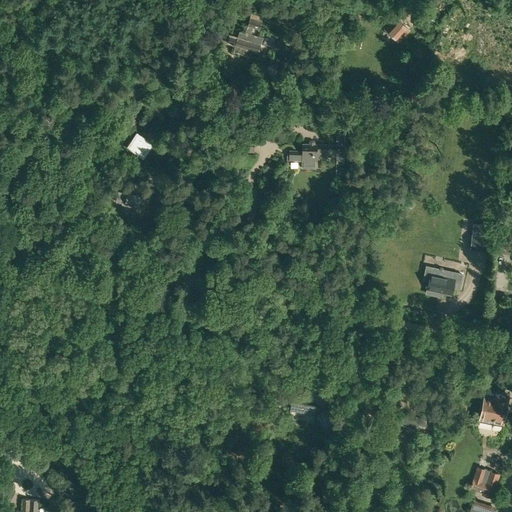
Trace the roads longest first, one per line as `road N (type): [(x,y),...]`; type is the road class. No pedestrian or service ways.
road 1 (track): [(511,350),(0,241)]
road 2 (track): [(161,282),(190,179),(180,72),(202,0)]
